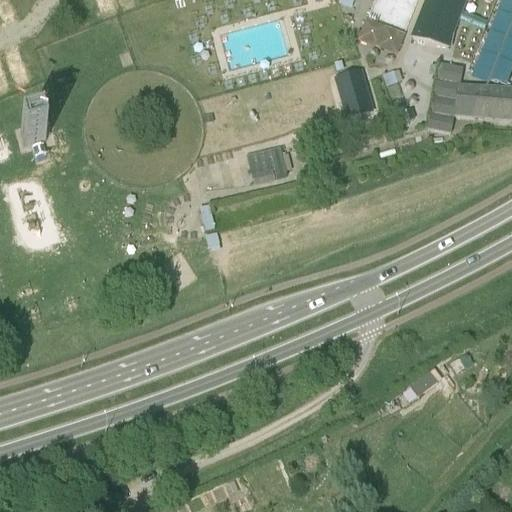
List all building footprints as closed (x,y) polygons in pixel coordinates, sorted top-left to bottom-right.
[(452,53),(468,0),(426,0),(414,41),(452,53)] [(397,57),(407,35),(368,18),(358,40),(397,57)] [(511,92),(511,94),(459,91),(462,74),(438,70),(427,133),(450,137),(453,120),(511,124),(511,92)] [(370,103),(361,74),(334,82),(342,111),(370,103)] [(145,114),(133,118),(137,130),(150,126),(145,114)] [(40,129),(21,134),(25,148),(43,143),(40,129)] [(275,188),(274,184),(272,175),(251,180),(254,193),(275,188)] [(448,383),(455,378),(454,377),(452,374),(445,378),(448,383)] [(432,375),(412,389),(418,397),(438,384),(432,375)]
